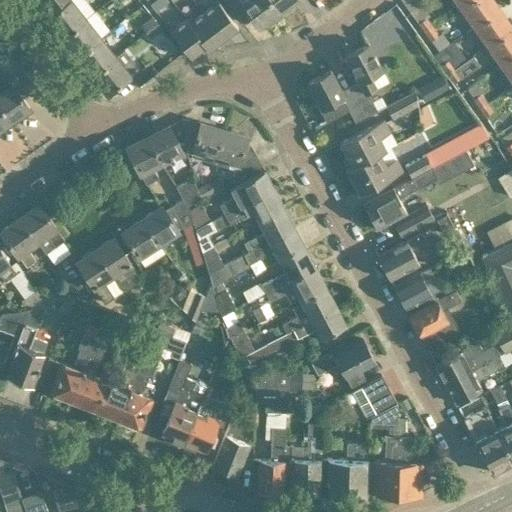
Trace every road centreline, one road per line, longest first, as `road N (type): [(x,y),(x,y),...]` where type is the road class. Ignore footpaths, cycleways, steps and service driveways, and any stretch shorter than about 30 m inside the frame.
road 1 (residential): [(486,505),(259,77)]
road 2 (residential): [(224,511),(0,428)]
road 3 (residential): [(96,131),(185,90),(259,77)]
road 4 (residential): [(96,131),(15,0)]
road 5 (residential): [(259,77),(370,0)]
